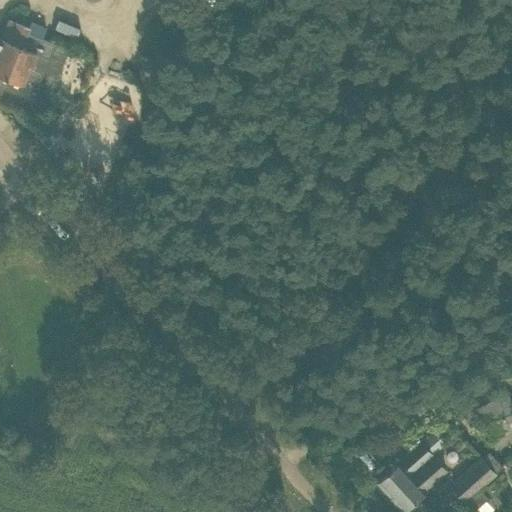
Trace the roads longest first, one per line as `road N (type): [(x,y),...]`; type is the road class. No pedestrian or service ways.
road 1 (track): [(508,0),(463,92),(308,293),(236,412)]
road 2 (unclassified): [(327,511),(0,153)]
